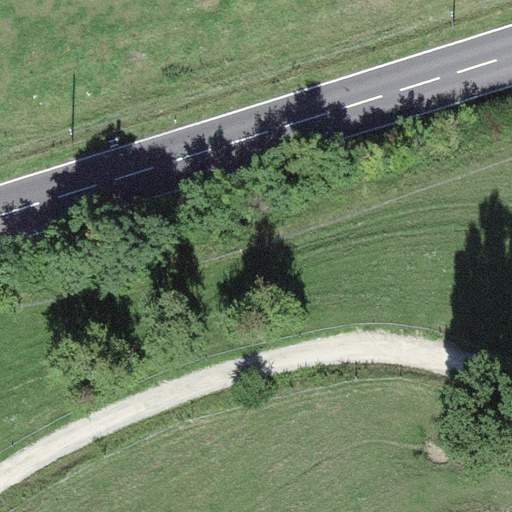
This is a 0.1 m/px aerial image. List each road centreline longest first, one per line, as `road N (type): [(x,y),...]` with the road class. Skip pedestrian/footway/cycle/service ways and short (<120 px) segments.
road 1 (track): [(0,478),(59,435),(190,374),(328,342),(422,344),(511,393)]
road 2 (primary): [(0,217),(511,56)]
